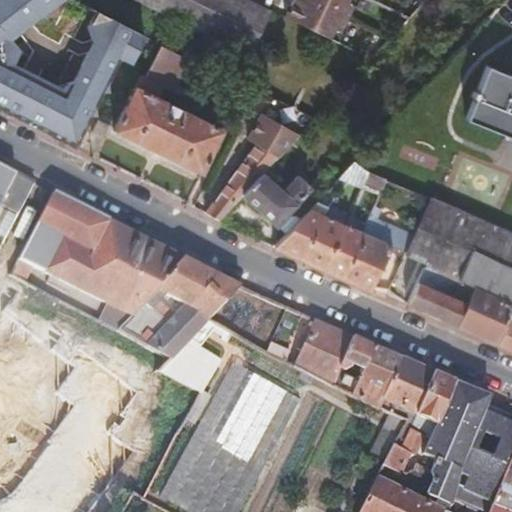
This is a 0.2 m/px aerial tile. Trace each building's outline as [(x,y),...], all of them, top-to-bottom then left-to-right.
[(0,0),(0,106),(73,144),(79,132),(0,92),(0,2),(2,0),(0,0)] [(58,0),(3,0),(0,3),(0,92),(79,132),(82,126),(117,55),(131,61),(145,35),(94,9),(85,25),(91,43),(72,80),(64,98),(0,65),(0,35),(33,8),(38,15),(58,0)] [(271,10),(249,0),(136,0),(224,42),(249,54),(271,10)] [(294,0),(286,16),(335,40),(354,0),(294,0)] [(38,15),(33,8),(0,35),(0,65),(64,98),(72,80),(61,83),(60,87),(12,62),(19,50),(18,49),(9,39),(38,15)] [(162,44),(146,75),(164,85),(173,89),(190,59),(162,44)] [(511,75),(486,65),(465,119),(501,133),(511,137),(511,75)] [(134,86),(158,97),(164,85),(146,75),(140,73),(134,86)] [(223,130),(158,97),(134,86),(113,130),(201,174),(223,130)] [(261,113),(247,138),(256,144),(214,203),(212,202),(205,213),(218,219),(242,194),(260,175),(273,161),(298,135),(261,113)] [(347,181),(361,186),(368,171),(365,169),(354,160),(335,180),(343,187),(347,181)] [(297,204),(311,189),(297,176),(293,180),(282,191),(269,178),(280,167),(273,161),(260,175),(242,194),(276,226),(285,234),(301,217),(295,212),(300,207),(297,204)] [(0,203),(16,173),(0,165),(0,203)] [(280,167),(269,178),(282,191),(293,180),(280,167)] [(361,186),(381,194),(387,178),(368,171),(361,186)] [(332,184),(340,191),(343,187),(335,180),(332,184)] [(18,260),(33,267),(44,273),(50,276),(46,283),(61,291),(64,283),(107,304),(131,316),(157,289),(160,286),(93,252),(108,221),(53,193),(18,260)] [(511,232),(430,196),(413,234),(409,243),(405,252),(404,254),(426,264),(424,267),(458,280),(472,248),(511,266),(511,232)] [(381,209),(375,206),(367,226),(344,279),(371,291),(391,246),(405,252),(409,243),(413,234),(377,218),(381,209)] [(273,247),(303,260),(313,238),(308,235),(310,232),(315,234),(324,215),(309,208),(301,217),(285,234),(273,247)] [(313,238),(303,260),(324,270),(344,224),(324,215),(315,234),(310,232),(308,235),(313,238)] [(108,221),(93,252),(160,286),(184,257),(108,221)] [(359,231),(344,224),(324,270),(344,279),(367,226),(362,223),(359,231)] [(511,303),(511,266),(472,248),(458,280),(475,287),(511,303)] [(157,289),(131,316),(130,317),(116,330),(173,355),(209,321),(226,302),(240,286),(184,257),(160,286),(157,289)] [(33,267),(18,260),(9,276),(24,284),(33,267)] [(405,304),(456,326),(462,314),(447,307),(451,296),(458,280),(424,267),(405,304)] [(451,296),(467,303),(475,287),(458,280),(451,296)] [(467,303),(451,296),(447,307),(462,314),(456,326),(497,343),(511,308),(511,303),(475,287),(467,303)] [(131,316),(107,304),(98,321),(116,330),(130,317),(131,316)] [(511,308),(497,343),(511,349),(511,308)] [(0,511),(46,511),(158,371),(169,359),(173,355),(116,330),(98,321),(76,310),(41,356),(0,327),(0,511)] [(353,337),(316,320),(295,367),(331,385),(339,369),(353,337)] [(173,355),(169,359),(158,371),(201,395),(203,391),(221,361),(200,348),(218,327),(209,321),(173,355)] [(401,359),(353,337),(339,369),(344,372),(354,366),(364,371),(350,397),(377,409),(401,359)] [(271,342),(266,353),(284,362),(290,351),(271,342)] [(433,373),(401,359),(377,409),(391,415),(406,421),(398,436),(393,444),(401,448),(416,417),(433,373)] [(232,362),(159,497),(186,511),(238,511),(300,399),(232,362)] [(431,436),(455,383),(433,373),(416,417),(401,448),(393,444),(382,465),(401,474),(409,458),(415,455),(426,434),(431,436)] [(423,455),(435,460),(430,470),(429,472),(433,482),(427,494),(438,499),(435,506),(447,511),(451,506),(455,494),(490,510),(492,504),(511,457),(511,424),(484,412),(491,398),(455,383),(431,436),(423,455)] [(199,394),(185,420),(194,425),(211,396),(203,391),(201,395),(199,394)] [(391,415),(383,430),(367,458),(382,465),(393,444),(398,436),(406,421),(391,415)] [(511,457),(492,504),(511,511),(511,457)] [(417,464),(415,469),(428,476),(429,472),(430,470),(417,464)] [(402,489),(408,477),(401,474),(382,465),(376,476),(402,489)] [(402,489),(376,476),(358,511),(397,511),(407,492),(402,489)] [(447,511),(435,506),(407,492),(397,511),(447,511)]
